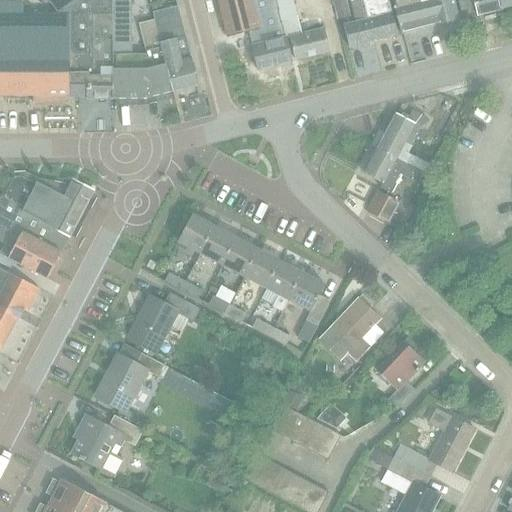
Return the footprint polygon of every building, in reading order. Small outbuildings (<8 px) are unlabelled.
[(112,40),(111,0),(48,0),(59,14),(0,14),(0,94),(33,95),(33,103),(65,103),(65,99),(78,99),(78,95),(78,73),(91,73),(91,40),(112,40)] [(172,91),(154,19),(138,23),(145,53),(131,54),(131,0),(111,0),(112,40),(112,99),(142,98),(172,91)] [(251,0),(217,0),(226,35),(248,30),(258,27),(251,0)] [(292,0),(274,0),(280,22),(282,21),(286,38),(290,37),(295,60),(329,51),(322,24),(316,25),(317,29),(301,33),(292,0)] [(332,0),(337,19),(349,16),(344,0),(332,0)] [(349,46),(372,40),(362,0),(352,0),(351,0),(356,20),(343,23),(349,46)] [(362,0),(372,40),(397,34),(391,11),(388,0),(362,0)] [(393,0),(395,5),(391,6),(392,8),(395,8),(401,32),(434,25),(458,19),(453,0),(393,0)] [(502,9),(502,8),(499,0),(457,0),(458,3),(471,0),(473,0),(478,15),(502,9)] [(154,19),(172,91),(196,85),(177,5),(152,12),(154,19)] [(267,25),(258,27),(248,30),(258,69),(291,61),(285,38),(286,38),(282,21),(280,22),(267,25)] [(87,99),(112,99),(112,40),(91,40),(91,73),(78,73),(78,95),(78,99),(87,99)] [(385,133),(411,146),(426,118),(412,110),(407,119),(395,113),(385,133)] [(408,153),(411,146),(385,133),(377,147),(407,163),(426,173),(430,165),(408,153)] [(426,173),(407,163),(377,147),(364,174),(382,183),(379,187),(391,193),(396,184),(394,183),(399,173),(408,178),(411,174),(422,179),(426,173)] [(38,183),(37,184),(21,176),(13,176),(2,198),(23,209),(25,210),(43,219),(41,223),(69,237),(93,191),(73,180),(68,188),(57,183),(53,190),(38,183)] [(388,223),(399,202),(378,191),(367,212),(388,223)] [(2,198),(1,197),(0,197),(0,241),(4,244),(0,251),(0,254),(47,280),(68,238),(21,213),(23,209),(2,198)] [(200,254),(214,227),(191,215),(177,243),(200,254)] [(236,238),(216,228),(214,227),(200,254),(222,266),(236,238)] [(258,249),(240,240),(236,238),(222,266),(244,277),(258,249)] [(266,288),(280,261),(258,249),(244,277),(266,288)] [(288,299),(302,272),(280,261),(266,288),(288,299)] [(171,262),(167,271),(194,282),(198,273),(171,262)] [(0,350),(12,327),(17,318),(22,308),(27,311),(39,289),(34,287),(0,268),(0,350)] [(330,300),(319,294),(324,284),(302,272),(288,299),(310,311),(306,320),(317,326),(330,300)] [(181,291),(185,282),(168,273),(163,282),(181,291)] [(185,282),(181,291),(197,300),(202,291),(185,282)] [(149,292),(125,338),(155,354),(175,313),(193,322),(199,310),(169,293),(165,301),(149,292)] [(348,354),(355,361),(369,346),(361,338),(380,318),(368,306),(370,304),(361,295),(317,341),(339,363),(348,354)] [(225,314),(229,305),(212,296),(207,305),(225,314)] [(229,305),(225,314),(242,323),(246,314),(229,305)] [(268,337),(273,328),(256,319),(251,328),(268,337)] [(273,328),(268,337),(285,346),(290,337),(273,328)] [(212,337),(210,340),(211,344),(214,346),(218,345),(220,342),(219,338),(215,336),(212,337)] [(387,399),(396,407),(413,389),(405,381),(423,362),(412,351),(416,347),(406,338),(375,370),(396,390),(387,399)] [(95,397),(124,412),(145,370),(161,379),(167,367),(140,354),(135,363),(117,354),(95,397)] [(330,401),(340,411),(349,402),(339,392),(330,401)] [(280,403),(267,429),(280,436),(294,411),(280,403)] [(393,457),(400,461),(430,476),(436,464),(448,470),(463,442),(466,444),(474,429),(435,409),(428,423),(444,431),(428,460),(399,445),(393,457)] [(294,411),(280,436),(295,443),(309,418),(294,411)] [(121,448),(125,440),(135,446),(143,431),(114,416),(108,427),(85,415),(79,427),(84,430),(72,454),(114,476),(123,459),(116,456),(120,448),(121,448)] [(309,418),(295,443),(309,451),(322,426),(309,418)] [(322,426),(309,451),(326,460),(340,435),(322,426)] [(380,451),(374,463),(387,469),(393,458),(380,451)] [(254,453),(241,477),(270,492),(282,468),(254,453)] [(430,476),(400,461),(393,457),(393,458),(387,469),(411,482),(395,511),(429,511),(439,495),(424,488),(430,476)] [(282,468),(270,492),(306,511),(316,511),(327,492),(282,468)] [(213,469),(206,483),(223,491),(230,478),(213,469)] [(91,511),(98,500),(61,480),(60,483),(53,479),(45,493),(52,497),(47,508),(40,504),(35,511),(91,511)] [(121,511),(98,500),(91,511),(121,511)]
